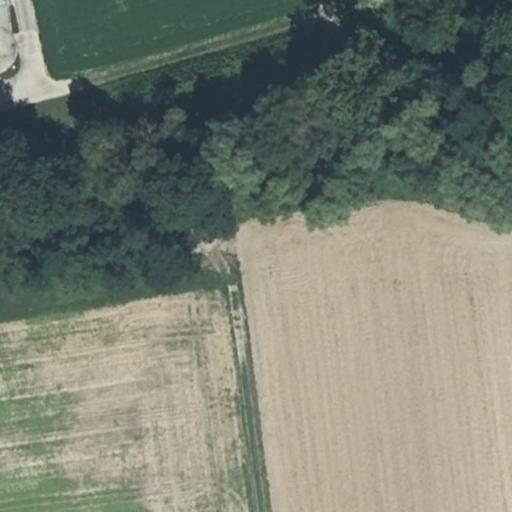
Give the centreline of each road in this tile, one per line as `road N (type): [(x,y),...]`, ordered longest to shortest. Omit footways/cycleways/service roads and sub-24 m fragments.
road 1 (track): [(426,0),(0,107)]
road 2 (track): [(290,511),(261,256)]
